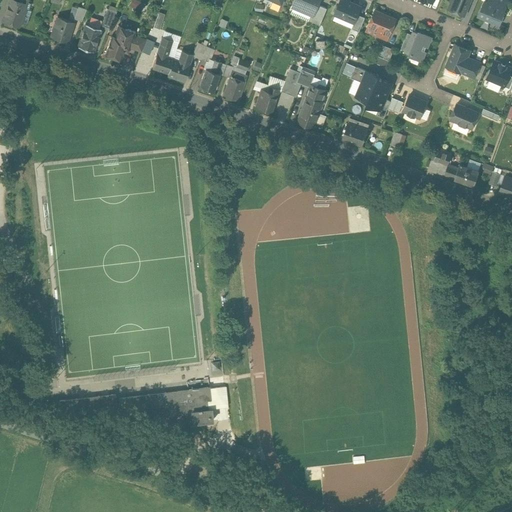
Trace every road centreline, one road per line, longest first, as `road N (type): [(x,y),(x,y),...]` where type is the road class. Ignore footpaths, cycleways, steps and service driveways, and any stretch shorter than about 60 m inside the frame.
road 1 (tertiary): [(0,32),(511,207)]
road 2 (residential): [(0,426),(164,474),(240,511)]
